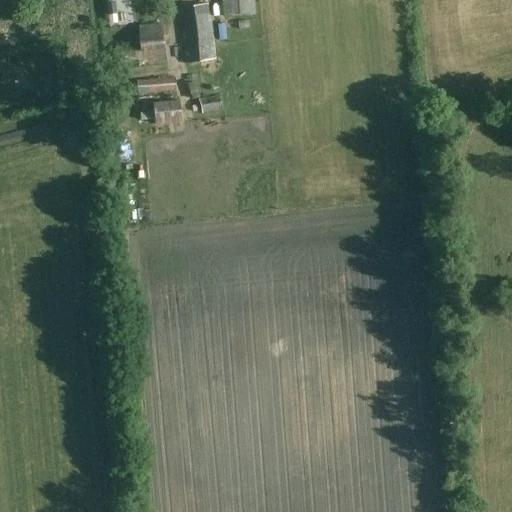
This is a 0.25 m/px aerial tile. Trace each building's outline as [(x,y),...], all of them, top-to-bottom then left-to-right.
[(256,15),(254,0),(222,0),(224,18),(256,15)] [(217,60),(210,3),(183,7),(186,27),(181,28),(186,64),(217,60)] [(116,47),(117,62),(143,60),(143,62),(167,59),(165,23),(140,26),(142,44),(116,47)] [(137,80),(138,95),(178,91),(176,77),(137,80)] [(200,115),(222,111),(220,95),(198,98),(200,115)] [(155,125),(185,123),(182,100),(154,102),(155,125)]
